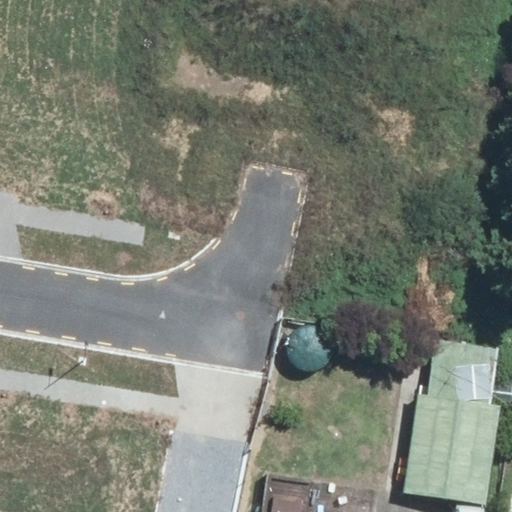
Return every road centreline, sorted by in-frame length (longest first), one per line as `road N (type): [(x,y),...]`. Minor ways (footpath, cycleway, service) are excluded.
road 1 (residential): [(0,299),(203,333)]
road 2 (residential): [(170,511),(203,333)]
road 3 (residential): [(273,176),(242,284),(203,333)]
